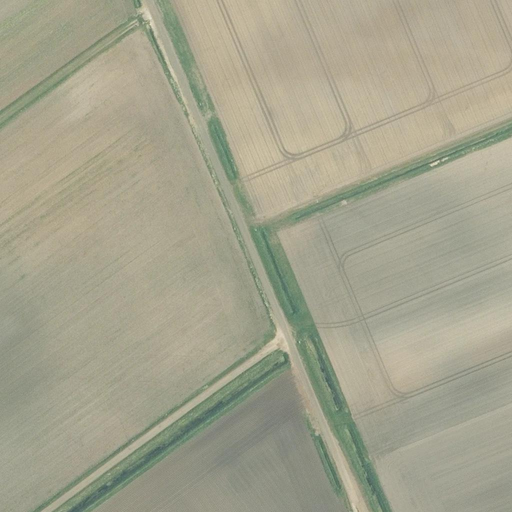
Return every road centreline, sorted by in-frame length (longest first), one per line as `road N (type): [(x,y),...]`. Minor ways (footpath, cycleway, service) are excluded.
road 1 (unclassified): [(354,493),(149,0)]
road 2 (track): [(287,338),(46,511)]
road 3 (track): [(154,11),(0,121)]
